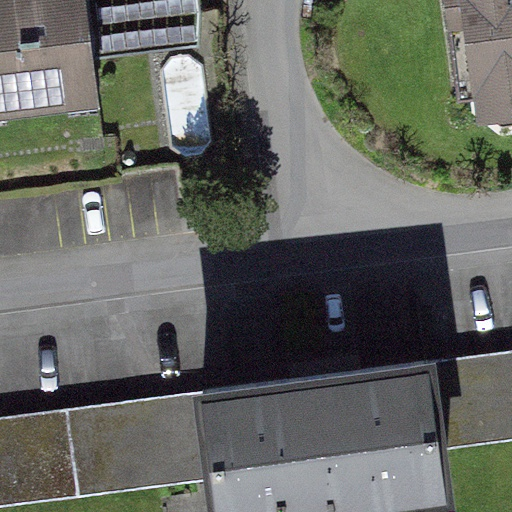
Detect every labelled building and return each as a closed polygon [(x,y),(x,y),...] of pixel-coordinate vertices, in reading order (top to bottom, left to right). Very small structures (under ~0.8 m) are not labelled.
[(0,0),(0,109),(82,101),(71,0),(0,0)] [(511,0),(439,0),(455,119),(511,112),(511,0)] [(511,351),(417,364),(428,450),(511,439),(511,351)] [(205,511),(281,511),(434,492),(428,450),(417,364),(191,394),(202,481),(205,511)] [(191,394),(67,410),(78,497),(202,481),(191,394)] [(0,418),(0,507),(78,497),(67,410),(0,418)]
